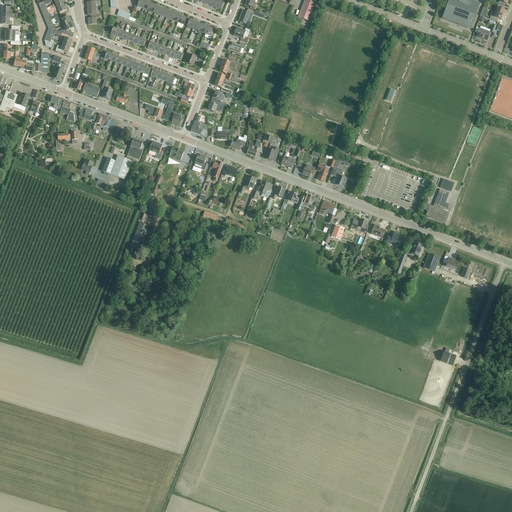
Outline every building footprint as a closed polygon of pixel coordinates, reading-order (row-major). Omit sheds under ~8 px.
[(51,10),(63,5),(61,0),(57,0),(55,1),(56,4),(50,7),(51,10)] [(143,9),(146,2),(141,0),(140,0),(140,1),(137,0),(134,7),(137,8),(137,7),(143,9)] [(246,0),(245,5),(255,8),(256,4),(254,3),(254,0),(246,0)] [(304,0),(298,17),(309,22),(317,3),(309,0),(304,0)] [(469,29),(479,4),(468,0),(450,0),(449,3),(443,19),(469,29)] [(90,2),(87,2),(87,4),(87,9),(96,8),(96,3),(95,1),(90,1),(90,2)] [(224,3),(218,1),(215,8),(221,10),(224,3)] [(146,2),(143,9),(149,12),(152,4),(146,2)] [(152,4),(149,12),(155,14),(158,7),(152,4)] [(503,7),(498,4),(497,7),(498,8),(496,12),(503,15),(505,10),(502,9),(503,7)] [(51,10),(48,11),(49,13),(49,14),(53,13),(56,11),(56,12),(59,11),(60,13),(66,11),(66,10),(65,7),(63,5),(51,10)] [(2,18),(9,18),(13,18),(13,15),(9,15),(10,8),(3,7),(2,18)] [(158,7),(155,14),(161,16),(163,9),(158,7)] [(96,8),(87,9),(87,10),(88,11),(88,15),(91,15),(91,17),(97,16),(96,10),(96,8)] [(169,11),(163,9),(161,16),(166,19),(169,11)] [(242,15),(239,22),(246,24),(249,25),(250,21),(248,20),(250,13),(253,14),(254,11),(248,9),(247,12),(243,10),(241,15),(242,15)] [(169,11),(166,19),(172,21),(175,14),(169,11)] [(501,20),(503,15),(496,12),(493,11),(489,19),(497,22),(498,19),(501,20)] [(175,14),(172,21),(178,23),(181,16),(175,14)] [(64,26),(71,23),(68,17),(63,19),(62,16),(58,18),(55,19),(56,22),(57,24),(62,22),(64,26)] [(91,18),(88,19),(89,25),(97,25),(97,17),(97,16),(91,17),(91,18)] [(178,23),(177,26),(183,28),(184,26),(187,19),(181,16),(178,23)] [(193,29),(196,22),(190,20),(187,27),(193,29)] [(202,25),(196,22),(193,29),(199,32),(202,25)] [(71,23),(64,26),(65,29),(64,30),(62,33),(73,37),(74,34),(70,32),(69,30),(73,29),(71,23)] [(207,27),(202,25),(199,32),(204,34),(207,27)] [(113,28),(111,35),(117,37),(119,30),(120,28),(117,26),(116,29),(113,28)] [(207,27),(204,34),(210,36),(213,38),(216,31),(213,30),(213,29),(213,28),(210,27),(210,28),(207,27)] [(480,29),(477,37),(487,41),(490,33),(490,32),(491,31),(480,27),(480,29)] [(241,39),(240,42),(247,44),(249,39),(245,37),(245,38),(244,37),(246,31),(236,28),(233,36),(241,39)] [(15,32),(6,31),(5,42),(11,42),(11,45),(21,46),(21,43),(14,42),(15,32)] [(63,44),(70,47),(72,41),(65,38),(66,37),(62,36),(61,39),(64,40),(63,44)] [(147,41),(141,39),(138,45),(144,47),(147,41)] [(51,47),(54,41),(51,40),(50,42),(44,40),(45,41),(45,44),(46,47),(48,47),(51,48),(51,47)] [(153,51),(156,44),(150,42),(148,49),(153,51)] [(230,46),(228,50),(233,52),(239,55),(240,53),(242,54),(246,45),(244,44),(243,48),(242,48),(239,47),(240,46),(239,46),(233,43),(231,47),(230,46)] [(70,47),(63,44),(62,48),(58,47),(56,52),(61,53),(62,51),(68,53),(70,47)] [(4,52),(11,53),(14,53),(17,54),(17,55),(19,55),(19,52),(17,52),(18,50),(11,50),(12,47),(5,46),(5,47),(4,47),(4,49),(4,50),(4,52)] [(87,53),(93,56),(95,50),(89,48),(87,53)] [(193,66),(196,58),(191,56),(192,53),(190,52),(191,50),(188,49),(185,56),(188,57),(186,63),(193,66)] [(110,61),(113,55),(107,52),(105,59),(110,61)] [(87,53),(85,59),(91,62),(92,59),(95,60),(98,61),(99,58),(96,57),(93,56),(87,53)] [(183,55),(178,53),(175,59),(181,61),(183,55)] [(15,59),(13,66),(14,67),(21,69),(20,70),(26,71),(27,65),(26,65),(27,61),(27,60),(17,58),(16,58),(16,59),(15,59)] [(235,68),(236,65),(233,64),(230,63),(224,60),(222,66),(228,69),(229,66),(232,67),(235,68)] [(26,71),(34,73),(35,72),(41,73),(42,65),(42,62),(36,61),(35,63),(27,61),(26,65),(27,65),(26,71)] [(57,68),(53,79),(55,79),(54,80),(58,81),(58,80),(60,81),(64,70),(65,67),(62,65),(61,69),(57,68)] [(228,69),(222,66),(220,72),(226,75),(228,69)] [(151,69),(145,67),(143,74),(148,76),(151,69)] [(156,79),(159,72),(153,70),(150,77),(156,79)] [(219,74),(217,80),(223,82),(225,76),(219,74)] [(175,78),(170,76),(167,83),(173,85),(175,79),(175,78)] [(77,83),(74,89),(80,91),(83,92),(82,93),(85,84),(87,79),(81,77),(80,82),(81,82),(80,84),(77,83)] [(183,79),(181,85),(184,86),(183,89),(186,90),(193,93),(195,89),(194,89),(195,87),(188,84),(189,81),(183,79)] [(223,82),(217,80),(214,86),(221,88),(223,82)] [(109,100),(113,91),(106,88),(108,82),(105,81),(102,89),(105,90),(102,98),(109,100)] [(85,84),(82,93),(97,99),(100,90),(94,88),(94,87),(90,85),(89,86),(85,84)] [(192,96),(193,93),(186,90),(185,92),(182,91),(182,92),(179,90),(178,94),(176,93),(175,96),(180,98),(181,95),(184,96),(190,98),(191,96),(192,96)] [(6,91),(0,106),(0,110),(4,113),(6,108),(12,110),(17,96),(6,91)] [(213,98),(212,101),(216,103),(220,104),(221,101),(223,102),(225,97),(223,97),(224,96),(222,95),(222,94),(215,91),(213,98)] [(18,105),(26,108),(30,97),(22,94),(18,105)] [(116,101),(126,104),(129,95),(125,94),(123,98),(122,97),(119,96),(119,95),(118,95),(116,101)] [(53,97),(50,103),(55,105),(54,108),(60,110),(63,101),(53,97)] [(64,101),(60,113),(64,114),(68,116),(67,120),(75,123),(74,114),(72,113),(70,112),(71,109),(71,110),(70,109),(71,107),(72,104),(71,104),(69,103),(64,101)] [(34,102),(30,112),(36,114),(35,116),(36,117),(37,117),(38,117),(39,116),(39,115),(39,114),(37,113),(40,104),(34,102)] [(211,104),(208,110),(215,113),(216,109),(218,110),(218,111),(221,112),(222,109),(223,105),(220,104),(216,103),(215,106),(211,104)] [(147,105),(146,110),(150,111),(149,114),(154,116),(154,117),(160,119),(163,112),(160,111),(160,110),(157,109),(147,105)] [(167,109),(163,120),(172,123),(171,124),(179,127),(182,120),(181,119),(181,117),(178,116),(178,117),(174,115),(174,114),(175,113),(171,111),(167,110),(168,109),(167,109)] [(97,116),(93,114),(94,112),(86,110),(83,118),(90,121),(91,120),(94,122),(97,116)] [(113,130),(117,121),(100,115),(97,124),(101,126),(101,127),(104,129),(103,131),(106,132),(108,128),(113,130)] [(192,127),(190,132),(191,132),(200,136),(203,128),(204,125),(200,123),(199,123),(196,122),(195,121),(192,127)] [(219,132),(219,133),(217,133),(217,139),(229,140),(230,130),(222,129),(222,132),(219,132)] [(58,140),(56,140),(57,152),(63,152),(62,140),(65,140),(65,141),(71,141),(71,135),(70,135),(68,135),(68,134),(60,135),(58,135),(58,140)] [(239,137),(238,140),(237,139),(235,143),(233,142),(232,142),(230,147),(239,150),(241,146),(244,147),(247,139),(244,138),(243,139),(239,137)] [(133,139),(131,147),(127,156),(139,161),(143,151),(140,150),(143,143),(133,139)] [(152,142),(149,151),(157,154),(155,158),(160,160),(163,153),(160,152),(162,146),(152,142)] [(249,149),(247,154),(255,157),(257,152),(252,150),(254,144),(250,143),(248,149),(249,149)] [(277,156),(279,149),(274,147),(273,151),(269,149),(265,159),(272,161),(274,155),(277,156)] [(180,161),(181,161),(184,153),(180,151),(180,150),(177,150),(173,148),(169,157),(170,157),(172,158),(176,160),(176,159),(181,161),(180,161)] [(285,157),(284,157),(281,155),(278,162),(281,164),(281,165),(292,169),(295,161),(288,158),(289,155),(289,154),(289,153),(288,153),(287,153),(286,154),(285,157)] [(197,156),(194,167),(202,170),(206,171),(208,165),(205,163),(207,158),(200,156),(200,157),(197,156)] [(109,176),(109,175),(125,181),(132,162),(118,157),(116,162),(108,159),(103,172),(105,173),(105,174),(109,176)] [(85,160),(82,171),(86,172),(85,175),(89,176),(90,174),(94,164),(85,160)] [(213,167),(212,168),(216,170),(213,177),(214,178),(213,180),(213,181),(217,182),(218,180),(221,172),(221,171),(223,164),(222,163),(220,162),(219,162),(218,164),(214,163),(213,167)] [(339,163),(336,162),(330,175),(337,178),(336,180),(334,185),(343,188),(346,180),(346,179),(340,176),(343,171),(337,168),(339,163)] [(318,180),(324,182),(328,171),(325,170),(326,166),(319,163),(316,171),(320,172),(318,180)] [(316,169),(306,165),(305,169),(304,169),(302,174),(310,177),(311,174),(313,175),(316,169)] [(235,178),(238,170),(232,168),(232,167),(228,166),(227,169),(224,168),(222,175),(224,176),(225,175),(231,177),(231,178),(230,179),(230,180),(230,181),(230,182),(231,182),(232,182),(233,182),(234,181),(235,178)] [(151,194),(155,196),(163,177),(159,175),(151,194)] [(248,180),(245,186),(249,188),(248,189),(249,191),(250,191),(252,190),(252,189),(256,180),(249,177),(248,180)] [(107,183),(99,179),(96,187),(104,190),(106,186),(106,184),(107,183)] [(441,188),(450,192),(452,185),(443,181),(441,188)] [(271,191),(271,190),(273,186),(264,182),(260,192),(264,194),(263,197),(268,199),(271,191)] [(274,189),(271,199),(273,200),(275,201),(277,197),(282,199),(285,191),(278,188),(277,191),(274,189)] [(449,194),(440,190),(440,191),(439,192),(438,194),(437,197),(436,200),(434,207),(433,209),(433,210),(430,208),(429,212),(428,212),(426,216),(445,223),(449,213),(451,205),(445,203),(446,201),(448,197),(449,194)] [(287,196),(284,204),(287,205),(289,201),(297,205),(299,200),(297,199),(298,196),(291,193),(289,197),(287,196)] [(297,205),(296,209),(300,211),(303,203),(308,205),(307,208),(309,210),(314,197),(306,194),(305,199),(300,197),(299,200),(297,205)] [(321,200),(314,197),(309,210),(311,210),(313,211),(315,206),(318,207),(321,200)] [(324,202),(320,210),(320,209),(318,213),(323,215),(324,211),(332,214),(335,206),(324,202)] [(205,211),(202,217),(216,222),(218,216),(205,211)] [(303,220),(305,213),(299,211),(297,217),(303,220)] [(246,225),(227,219),(225,225),(244,232),(246,225)] [(358,227),(362,229),(360,232),(366,234),(369,227),(366,225),(367,222),(361,220),(360,222),(354,220),(351,228),(357,231),(358,227)] [(140,250),(149,226),(140,223),(131,247),(140,250)] [(375,225),(371,235),(382,239),(385,231),(378,228),(378,227),(375,225)] [(336,226),(331,237),(340,241),(341,238),(345,229),(336,226)] [(389,236),(386,243),(390,244),(391,242),(401,245),(404,237),(397,235),(398,234),(394,233),(392,237),(389,236)] [(409,250),(412,251),(411,254),(418,257),(419,254),(421,251),(420,251),(422,247),(422,246),(418,244),(418,245),(415,244),(412,243),(409,250)] [(440,259),(435,257),(429,254),(424,268),(434,273),(434,272),(438,264),(440,259)] [(407,257),(402,255),(395,273),(400,275),(407,257)] [(449,258),(445,267),(456,271),(459,264),(453,261),(454,260),(449,258)] [(465,268),(461,277),(467,279),(470,270),(465,268)] [(453,366),(456,357),(444,352),(440,362),(453,366)]
